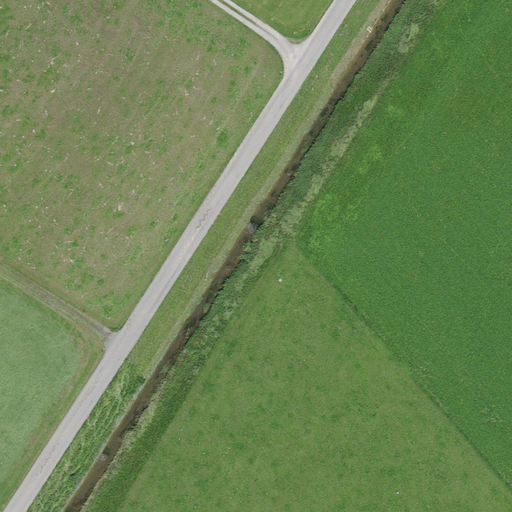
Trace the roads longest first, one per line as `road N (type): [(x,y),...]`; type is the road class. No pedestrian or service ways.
road 1 (track): [(14,511),(346,0)]
road 2 (track): [(0,263),(124,342)]
